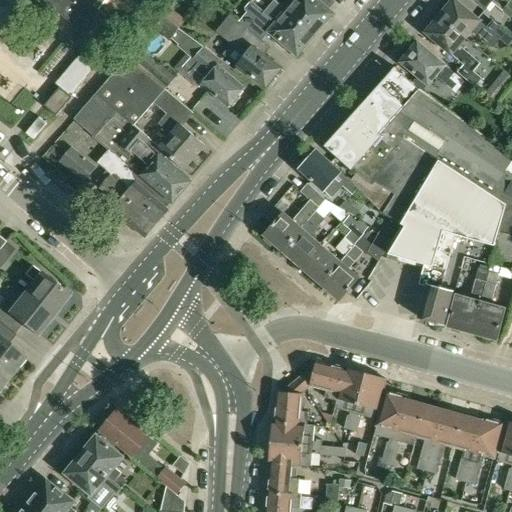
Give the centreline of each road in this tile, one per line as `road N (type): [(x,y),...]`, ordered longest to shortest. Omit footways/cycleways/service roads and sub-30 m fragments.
road 1 (residential): [(511,385),(308,330),(285,331),(225,361)]
road 2 (primary): [(270,146),(213,194),(130,286)]
road 3 (primary): [(270,146),(396,0)]
road 4 (primary): [(174,304),(270,146)]
road 5 (unclassified): [(130,286),(0,177)]
road 6 (tertiary): [(233,511),(244,410),(225,361)]
road 7 (tertiary): [(208,370),(222,410),(216,511)]
